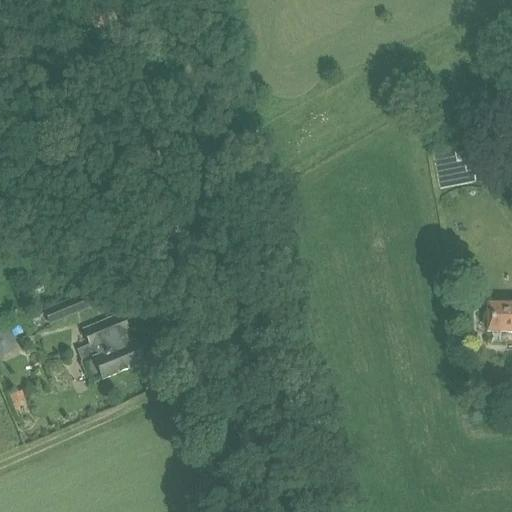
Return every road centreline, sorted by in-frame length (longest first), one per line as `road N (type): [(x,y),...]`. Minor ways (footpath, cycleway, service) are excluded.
road 1 (track): [(239,511),(155,146)]
road 2 (track): [(116,0),(155,146)]
